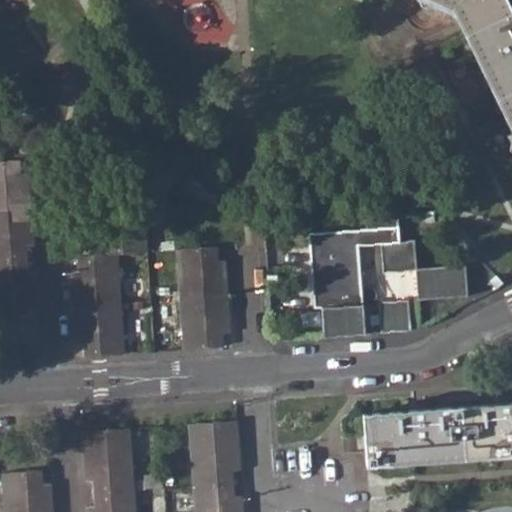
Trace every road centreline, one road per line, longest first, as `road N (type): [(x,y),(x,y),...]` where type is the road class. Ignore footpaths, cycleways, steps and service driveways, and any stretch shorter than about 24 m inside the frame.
road 1 (residential): [(511,312),(434,350),(255,371)]
road 2 (residential): [(46,170),(60,384)]
road 3 (residential): [(255,371),(60,384)]
road 4 (residential): [(255,371),(268,498),(328,497)]
road 5 (residential): [(60,384),(69,511)]
